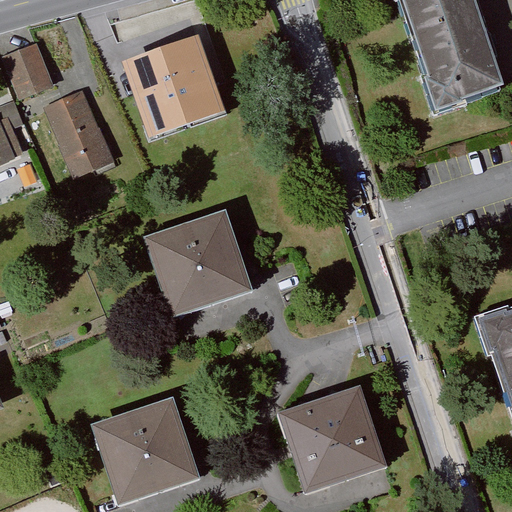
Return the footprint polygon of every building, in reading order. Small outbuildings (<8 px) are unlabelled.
[(510,91),(480,0),(399,0),(399,1),(401,0),(403,0),(429,80),(425,81),(437,118),(470,107),(469,104),(510,91)] [(121,65),(148,141),(225,114),(198,38),(121,65)] [(60,92),(41,45),(3,60),(23,107),(60,92)] [(120,165),(87,94),(48,112),(80,183),(120,165)] [(18,103),(0,110),(0,171),(27,160),(15,132),(28,127),(18,103)] [(252,295),(226,215),(147,241),(173,320),(252,295)] [(511,317),(503,321),(501,316),(470,326),(483,365),(487,364),(511,441),(511,444),(509,445),(511,455),(511,317)] [(385,473),(358,390),(281,415),(308,498),(385,473)] [(200,482),(174,404),(93,430),(118,508),(200,482)]
